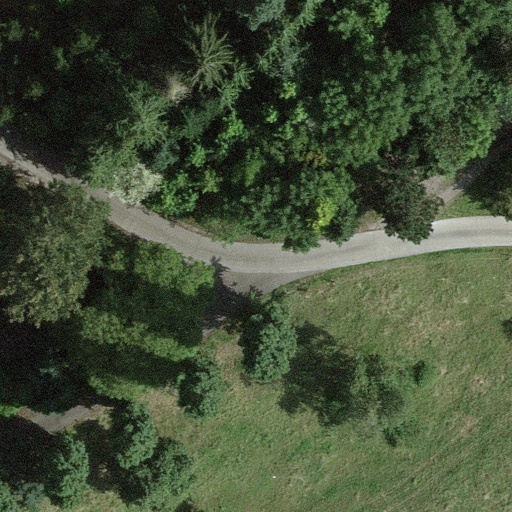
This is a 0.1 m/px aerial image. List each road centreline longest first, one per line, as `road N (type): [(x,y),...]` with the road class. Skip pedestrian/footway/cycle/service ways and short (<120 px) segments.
road 1 (track): [(511,231),(410,237),(292,258),(222,256),(69,183),(0,137)]
road 2 (track): [(292,258),(172,348),(0,446)]
road 3 (track): [(511,145),(410,237)]
